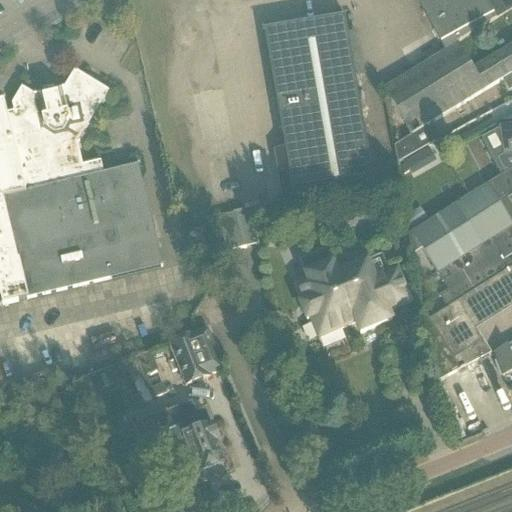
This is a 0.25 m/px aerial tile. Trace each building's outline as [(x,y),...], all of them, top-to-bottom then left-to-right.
[(417,0),(446,51),(456,45),(497,21),(486,0),(417,0)] [(511,0),(486,0),(497,21),(507,15),(511,11),(511,0)] [(345,18),(265,32),(286,152),(296,210),(376,196),(345,18)] [(134,28),(126,29),(129,41),(137,39),(134,28)] [(477,33),(456,45),(463,57),(484,44),(477,33)] [(96,59),(91,38),(79,40),(80,41),(55,47),(59,67),(96,59)] [(484,44),(463,57),(470,68),(491,56),(484,44)] [(446,51),(383,89),(411,136),(425,128),(454,111),(464,105),(484,93),(483,92),(477,80),(470,68),(463,57),(456,45),(446,51)] [(491,56),(470,68),(477,80),(498,67),(491,56)] [(133,57),(125,59),(128,71),(136,69),(133,57)] [(100,77),(96,59),(59,67),(64,86),(100,77)] [(498,67),(477,80),(483,92),(505,79),(498,67)] [(136,69),(128,71),(131,82),(138,80),(136,69)] [(105,96),(100,77),(64,86),(68,105),(105,96)] [(142,95),(134,97),(137,108),(145,106),(142,95)] [(109,115),(105,96),(68,105),(73,123),(109,115)] [(145,106),(137,108),(139,120),(147,118),(145,106)] [(114,133),(109,115),(73,123),(77,142),(114,133)] [(397,167),(435,145),(425,128),(411,136),(394,148),(397,167)] [(511,128),(500,130),(504,157),(497,161),(506,177),(511,172),(511,128)] [(151,132),(143,134),(146,146),(153,144),(151,132)] [(118,152),(114,133),(77,142),(81,161),(118,152)] [(153,144),(146,146),(148,157),(156,155),(153,144)] [(81,161),(86,182),(123,173),(118,152),(81,161)] [(511,172),(506,177),(405,239),(415,255),(421,251),(437,275),(435,276),(436,278),(438,277),(448,292),(456,304),(511,268),(511,224),(499,204),(511,195),(511,172)] [(130,201),(125,181),(88,189),(93,210),(130,201)] [(162,182),(155,183),(157,195),(165,193),(162,182)] [(165,193),(157,195),(160,206),(168,204),(165,193)] [(134,220),(130,201),(93,210),(97,229),(134,220)] [(256,210),(236,214),(236,213),(218,217),(227,253),(259,245),(252,219),(258,217),(256,210)] [(0,247),(10,245),(5,223),(3,224),(0,213),(0,247)] [(171,219),(163,221),(166,232),(174,230),(171,219)] [(139,239),(134,220),(97,229),(102,247),(139,239)] [(174,230),(166,232),(169,244),(177,242),(174,230)] [(143,257),(139,239),(102,247),(106,266),(143,257)] [(10,245),(0,247),(0,282),(16,279),(13,268),(16,268),(10,245)] [(180,256),(172,258),(175,270),(183,268),(180,256)] [(147,276),(143,257),(106,266),(111,285),(147,276)] [(307,280),(296,284),(319,339),(356,324),(360,335),(392,321),(388,313),(411,303),(403,285),(397,271),(391,274),(375,281),(369,267),(367,262),(337,275),(332,264),(305,276),(307,280)] [(183,268),(175,270),(178,281),(185,279),(183,268)] [(447,310),(423,326),(432,386),(492,354),(483,341),(476,330),(511,308),(511,268),(456,304),(446,310),(447,310)] [(152,295),(147,276),(111,285),(115,303),(152,295)] [(16,279),(0,282),(0,317),(26,312),(21,289),(19,290),(16,279)] [(189,293),(181,295),(184,307),(192,305),(189,293)] [(156,314),(152,295),(115,303),(120,322),(156,314)] [(26,312),(0,317),(0,353),(4,353),(7,352),(18,349),(18,350),(29,347),(32,346),(29,334),(31,334),(26,312)] [(120,322),(125,343),(150,337),(161,334),(156,314),(120,322)] [(204,323),(193,328),(196,335),(207,331),(204,323)] [(222,371),(207,331),(170,346),(186,387),(209,378),(208,376),(222,371)] [(511,374),(511,358),(507,347),(493,355),(502,379),(511,374)] [(108,374),(96,379),(102,392),(113,387),(108,374)] [(196,473),(197,474),(224,464),(216,445),(219,444),(213,429),(210,430),(204,413),(170,426),(165,415),(142,424),(153,453),(160,450),(161,451),(167,466),(173,464),(179,480),(196,473)]
